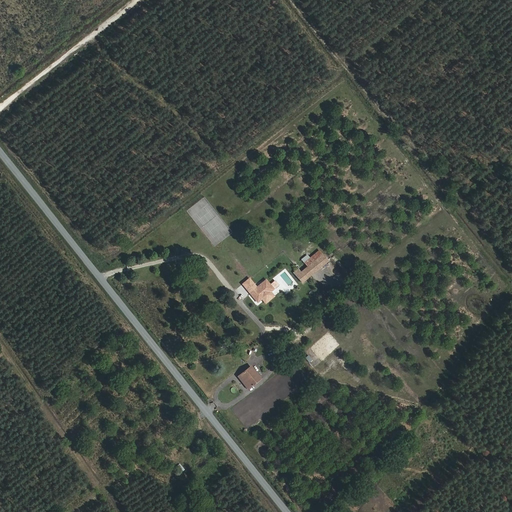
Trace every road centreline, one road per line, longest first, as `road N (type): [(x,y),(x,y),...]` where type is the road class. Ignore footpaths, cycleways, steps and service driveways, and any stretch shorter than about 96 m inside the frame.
road 1 (tertiary): [(285,511),(0,152)]
road 2 (track): [(0,107),(133,0)]
